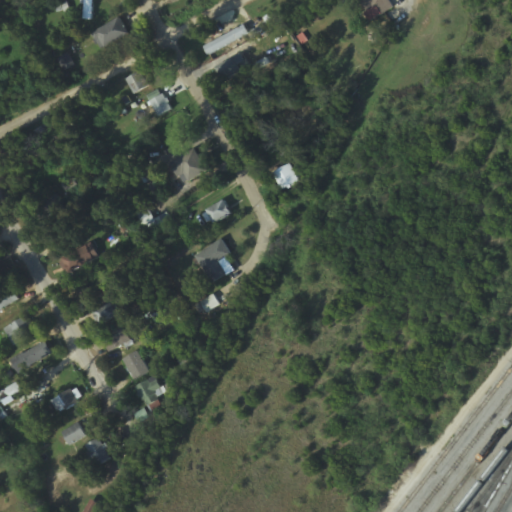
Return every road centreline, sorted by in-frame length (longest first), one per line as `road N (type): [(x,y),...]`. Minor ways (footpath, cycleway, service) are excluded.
road 1 (residential): [(0,130),(243,0)]
road 2 (residential): [(269,221),(148,0)]
road 3 (residential): [(106,392),(0,205)]
